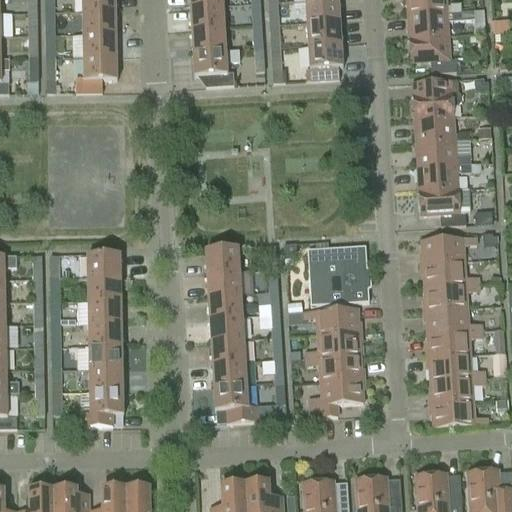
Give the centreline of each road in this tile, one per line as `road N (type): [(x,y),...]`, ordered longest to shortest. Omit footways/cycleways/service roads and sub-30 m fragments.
road 1 (residential): [(176,465),(156,0)]
road 2 (residential): [(402,446),(373,0)]
road 3 (residential): [(176,465),(402,446)]
road 4 (residential): [(0,469),(176,465)]
